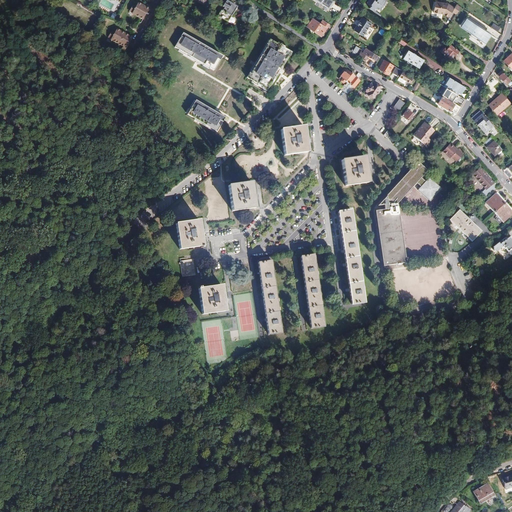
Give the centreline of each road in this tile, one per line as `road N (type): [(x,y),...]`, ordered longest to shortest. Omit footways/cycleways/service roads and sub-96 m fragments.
road 1 (track): [(391,314),(297,358),(268,348),(192,378),(9,511)]
road 2 (residential): [(134,223),(217,159),(324,50)]
road 3 (track): [(333,397),(411,357),(474,346),(511,357)]
road 4 (residential): [(455,125),(324,50)]
